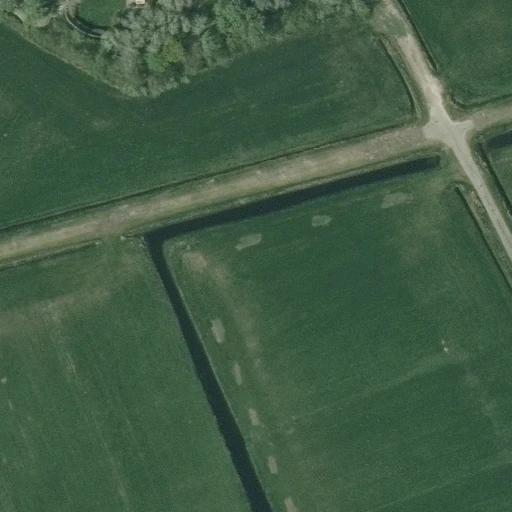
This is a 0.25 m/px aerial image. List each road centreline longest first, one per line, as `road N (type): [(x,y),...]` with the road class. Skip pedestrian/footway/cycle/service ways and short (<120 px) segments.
road 1 (track): [(448,130),(0,252)]
road 2 (track): [(448,130),(376,0)]
road 3 (unclassified): [(511,258),(448,130)]
